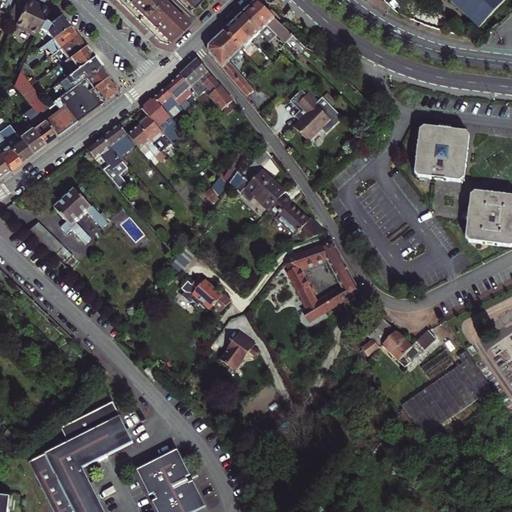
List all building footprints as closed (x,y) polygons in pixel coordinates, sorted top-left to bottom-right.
[(17,0),(9,18),(17,21),(26,0),(17,0)] [(38,33),(44,20),(49,9),(29,0),(26,0),(17,21),(14,26),(37,36),(38,33)] [(188,22),(166,0),(117,0),(159,42),(168,42),(188,22)] [(182,0),(193,10),(202,0),(182,0)] [(490,0),(449,0),(478,27),(497,7),(490,0)] [(279,26),(281,25),(259,5),(256,2),(249,8),(278,35),(286,43),(291,38),(279,26)] [(278,35),(249,8),(243,15),(260,33),(270,43),(278,35)] [(49,9),(44,20),(50,23),(61,15),(49,9)] [(39,49),(41,48),(70,27),(61,15),(50,23),(44,20),(38,33),(42,39),(40,40),(37,47),(39,49)] [(251,41),(260,33),(243,15),(237,20),(246,30),(243,32),(251,41)] [(241,50),(251,41),(243,32),(246,30),(237,20),(225,32),(241,50)] [(48,48),(54,55),(78,37),(70,27),(41,48),(43,51),(48,48)] [(251,101),(258,95),(229,62),(241,50),(225,32),(209,47),(209,53),(251,101)] [(63,53),(68,60),(85,47),(78,37),(54,55),(51,57),(53,60),(63,53)] [(65,63),(72,72),(92,58),(85,47),(68,60),(65,63)] [(83,80),(100,68),(92,58),(72,72),(65,78),(70,83),(80,76),(83,80)] [(233,101),(232,100),(198,60),(179,77),(193,93),(192,94),(193,96),(206,86),(212,95),(210,97),(222,111),(227,107),(228,107),(229,106),(228,106),(233,101)] [(20,72),(24,77),(32,71),(25,62),(20,72)] [(88,91),(91,89),(107,77),(100,68),(83,80),(81,82),(88,91)] [(37,115),(38,114),(55,138),(75,123),(58,99),(47,108),(39,97),(32,87),(24,77),(20,72),(15,84),(32,108),(37,115)] [(107,77),(91,89),(102,103),(114,94),(116,89),(107,77)] [(180,101),(182,103),(192,94),(193,93),(179,77),(165,89),(177,102),(177,103),(180,101)] [(58,99),(75,123),(102,103),(91,89),(88,91),(81,82),(58,99)] [(154,99),(165,112),(177,102),(165,89),(154,99)] [(300,133),(315,149),(316,148),(315,148),(329,135),(331,138),(337,132),(339,134),(349,124),(331,105),(325,111),(315,100),(313,102),(309,97),(297,108),(306,118),(301,123),(306,128),(301,133),(301,132),(300,133)] [(142,110),(149,118),(172,145),(174,147),(186,136),(176,124),(168,115),(165,112),(154,99),(142,110)] [(55,138),(38,114),(37,115),(32,108),(20,116),(27,126),(43,147),(55,138)] [(168,115),(176,124),(180,120),(172,111),(168,115)] [(162,154),(172,145),(149,118),(139,127),(162,154)] [(16,135),(9,125),(0,131),(0,137),(20,164),(31,156),(16,135)] [(27,126),(16,135),(31,156),(43,147),(27,126)] [(103,137),(124,166),(128,163),(121,154),(134,143),(128,136),(118,126),(103,137)] [(162,154),(139,127),(128,136),(134,143),(148,160),(155,154),(160,161),(165,157),(162,154)] [(451,130),(443,128),(438,128),(426,127),(422,130),(420,142),(417,159),(418,159),(416,173),(419,176),(431,178),(448,181),(448,180),(460,182),(466,178),(467,166),(468,166),(470,149),(471,138),(468,132),(455,131),(455,130),(451,130)] [(250,149),(259,139),(253,133),(244,144),(250,149)] [(0,161),(8,173),(20,164),(0,137),(0,161)] [(109,165),(102,171),(118,189),(124,183),(120,178),(128,171),(124,166),(103,137),(86,149),(94,159),(100,155),(109,165)] [(239,157),(224,176),(221,174),(203,196),(212,203),(244,161),(239,157)] [(0,161),(0,179),(8,173),(0,161)] [(255,197),(269,211),(270,209),(283,195),(286,193),(263,171),(250,184),(238,172),(237,173),(230,183),(241,193),(241,192),(250,201),(255,197)] [(103,229),(112,220),(103,212),(101,214),(93,206),(92,207),(74,189),(54,209),(58,213),(67,222),(61,228),(67,235),(72,230),(86,244),(92,239),(76,224),(87,213),(103,229)] [(511,245),(511,197),(504,196),(487,193),(487,194),(475,192),(471,196),(469,208),(466,225),(467,225),(465,236),(465,238),(468,242),(470,242),(480,244),(485,245),(493,246),(497,246),(509,248),(511,245)] [(270,209),(278,217),(277,218),(295,236),(296,235),(309,222),(291,204),(291,203),(283,195),(270,209)] [(301,241),(325,234),(311,220),(309,222),(296,235),(301,241)] [(38,224),(29,233),(83,285),(92,276),(38,224)] [(195,253),(186,244),(177,256),(176,257),(186,265),(195,253)] [(296,256),(286,263),(291,272),(289,273),(308,307),(311,306),(317,317),(360,292),(333,244),(320,248),(296,256)] [(180,273),(186,265),(176,257),(170,266),(180,273)] [(210,309),(221,296),(204,281),(202,282),(198,278),(188,289),(193,293),(192,294),(210,309)] [(309,321),(317,317),(311,306),(308,307),(303,310),(309,321)] [(356,324),(373,341),(380,347),(395,331),(374,312),(356,324)] [(242,330),(221,357),(236,369),(246,357),(255,356),(256,356),(261,350),(255,345),(257,342),(242,330)] [(437,340),(430,330),(416,344),(424,351),(437,340)] [(395,331),(380,347),(403,369),(424,351),(416,344),(411,347),(395,331)] [(361,348),(367,357),(379,349),(373,341),(361,348)] [(430,380),(454,363),(444,350),(421,367),(430,380)] [(471,358),(466,352),(459,357),(464,363),(470,359),(471,358)] [(470,359),(464,363),(402,407),(424,439),(492,391),(470,359)] [(154,381),(159,377),(151,367),(145,372),(154,381)] [(103,511),(97,500),(89,483),(81,468),(97,460),(106,455),(132,442),(130,438),(126,429),(112,402),(60,428),(67,442),(28,462),(52,511),(103,511)] [(412,442),(419,437),(403,411),(395,416),(412,442)] [(185,477),(189,475),(177,450),(136,470),(156,511),(194,511),(205,507),(192,481),(188,483),(185,477)] [(195,472),(189,475),(185,477),(188,483),(192,481),(198,478),(195,472)] [(89,483),(97,500),(101,498),(92,482),(89,483)] [(9,511),(11,498),(0,497),(0,511),(9,511)]
